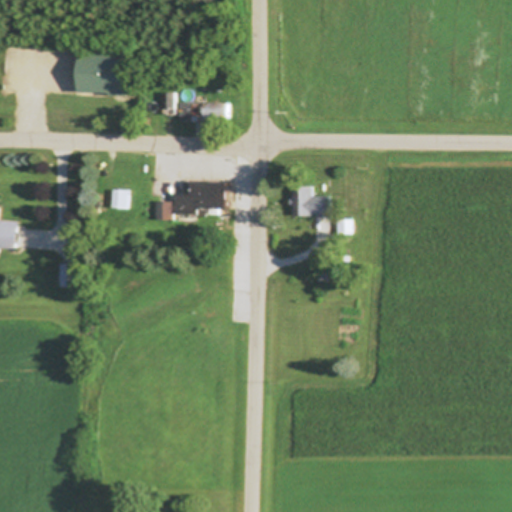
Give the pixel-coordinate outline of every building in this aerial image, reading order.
[(134,57),(132,94),(84,91),(86,54),(134,57)] [(180,89),(179,111),(168,111),(168,89),(180,89)] [(183,105),(183,102),(183,101),(209,101),(234,101),(234,116),(209,116),(209,114),(207,114),(207,120),(196,120),(185,120),(183,120),(183,105)] [(232,180),(232,205),(211,205),(211,214),(203,214),(203,212),(177,211),(177,218),(160,218),(160,202),(179,202),(179,193),(188,193),(188,180),(232,180)] [(317,184),(317,195),(335,195),(335,212),(317,212),(317,214),(298,214),(298,203),(295,203),(295,197),(298,197),(298,184),(317,184)] [(132,190),(131,207),(117,207),(118,189),(132,190)] [(22,222),(20,247),(0,245),(0,205),(5,206),(3,220),(22,222)] [(357,229),(342,230),(342,217),(357,217),(357,229)] [(84,286),(66,286),(65,264),(83,263),(84,286)]
